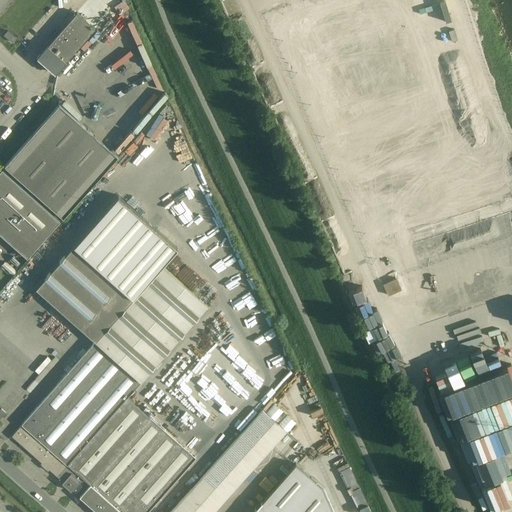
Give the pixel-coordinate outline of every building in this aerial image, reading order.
[(57,71),(95,28),(77,12),(40,54),(40,53),(37,57),(56,73),(57,72),(57,71)] [(11,42),(15,37),(7,30),(4,35),(11,42)] [(63,218),(118,156),(59,104),(4,165),(63,218)] [(0,233),(27,258),(60,220),(2,168),(0,170),(0,233)] [(141,382),(207,306),(162,265),(177,247),(118,196),(35,288),(95,341),(11,436),(41,462),(40,464),(48,471),(49,469),(62,481),(61,483),(70,491),(72,490),(85,501),(84,503),(92,510),(93,509),(97,511),(146,511),(195,457),(127,397),(141,381),(141,382)] [(13,275),(17,271),(10,265),(7,269),(13,275)] [(396,278),(383,284),(388,295),(401,289),(396,278)] [(213,511),(224,500),(286,431),(262,409),(169,511),(213,511)] [(307,511),(302,511),(316,497),(314,494),(321,487),(296,465),(253,511),(330,511),(325,507),(327,505),(320,498),(307,511)]
